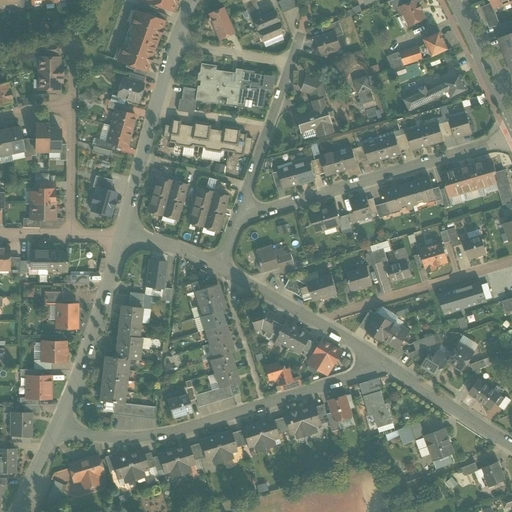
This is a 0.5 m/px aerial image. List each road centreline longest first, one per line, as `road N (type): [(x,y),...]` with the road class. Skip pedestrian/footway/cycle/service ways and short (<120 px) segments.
road 1 (residential): [(511,137),(236,216)]
road 2 (residential): [(264,405),(130,439),(57,429)]
road 3 (residential): [(511,259),(319,320)]
road 4 (residential): [(57,429),(118,241)]
road 5 (residential): [(120,232),(173,44)]
road 6 (residential): [(236,216),(290,63)]
road 7 (residential): [(219,264),(264,405)]
road 8 (residential): [(511,442),(392,365)]
road 9 (residential): [(392,365),(264,405)]
road 10 (residential): [(72,102),(70,236)]
road 11 (tertiary): [(511,113),(458,0)]
